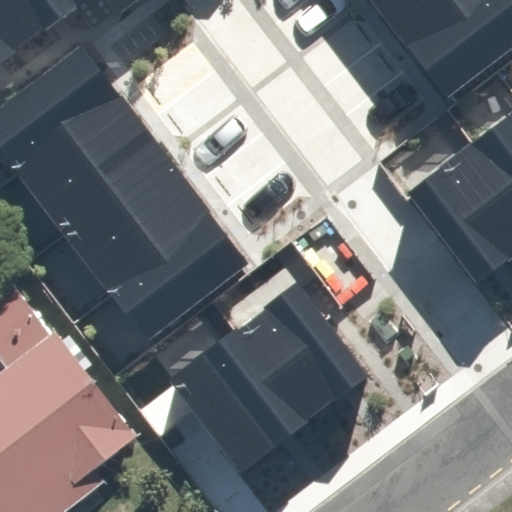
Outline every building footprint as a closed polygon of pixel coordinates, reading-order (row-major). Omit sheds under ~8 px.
[(239,50),(197,0),(168,0),(116,44),(171,108),(239,50)] [(511,0),(341,0),(467,159),(511,122),(511,0)] [(134,100),(80,36),(30,77),(83,142),(134,100)] [(295,90),(241,131),(255,149),(234,164),(238,169),(302,253),(328,234),(341,251),(375,224),(425,289),(500,232),(369,61),(308,108),(295,90)] [(64,285),(165,412),(196,387),(206,400),(309,319),(161,133),(104,178),(124,203),(96,225),(113,246),(64,285)] [(0,267),(0,511),(43,511),(135,441),(0,267)] [(295,438),(248,378),(184,428),(231,488),(295,438)]
